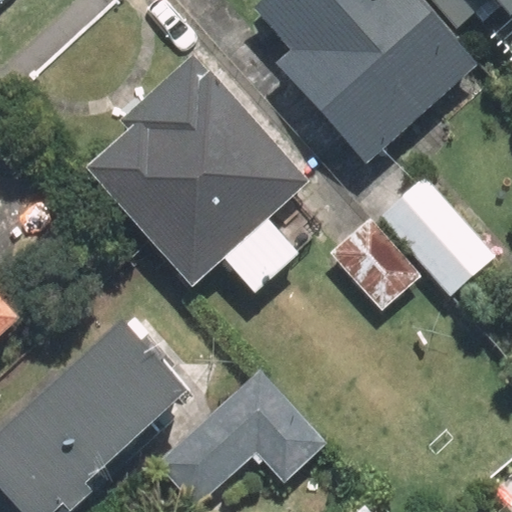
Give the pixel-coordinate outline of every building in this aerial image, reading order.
[(468,67),(408,0),(261,0),(248,13),(284,53),(270,65),(359,164),(468,67)] [(511,0),(468,0),(511,53),(511,0)] [(251,292),(294,253),(263,219),(303,182),(183,57),(118,120),(125,127),(82,165),(188,285),(219,256),(251,292)] [(377,213),(451,296),(489,261),(416,178),(377,213)] [(362,220),(326,252),(380,314),(416,282),(362,220)] [(0,328),(14,316),(0,300),(0,328)] [(65,511),(89,492),(82,485),(184,393),(117,321),(0,427),(0,511),(65,511)] [(327,445),(265,375),(167,464),(203,505),(260,452),(287,481),(327,445)]
